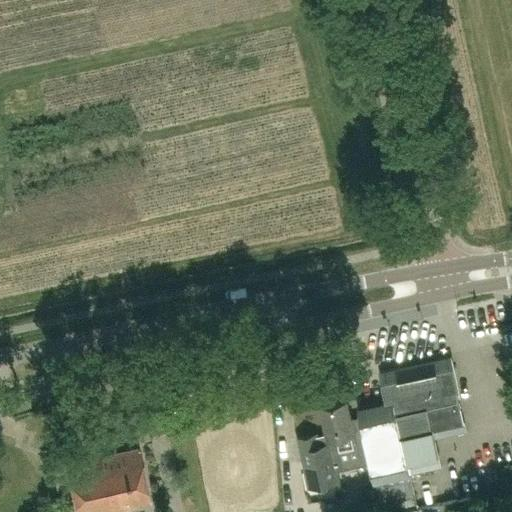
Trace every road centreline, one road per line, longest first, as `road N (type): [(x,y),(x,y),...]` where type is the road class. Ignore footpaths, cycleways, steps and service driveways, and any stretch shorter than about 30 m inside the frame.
road 1 (tertiary): [(0,391),(445,293)]
road 2 (tertiary): [(439,270),(0,360)]
road 3 (residential): [(439,270),(383,0)]
road 4 (unknown): [(268,303),(291,499)]
